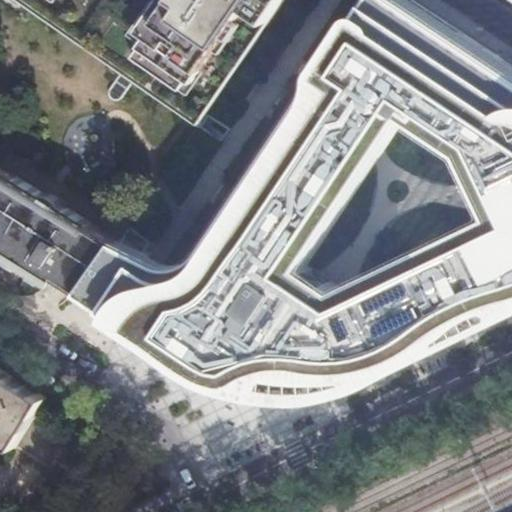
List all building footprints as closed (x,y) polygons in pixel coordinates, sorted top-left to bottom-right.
[(21,0),(200,125),(286,0),(21,0)] [(162,267),(147,258),(141,268),(123,293),(113,309),(131,319),(136,322),(161,335),(188,350),(209,362),(236,374),(247,379),(255,371),(328,374),(330,384),(347,375),(357,361),(362,346),(358,336),(354,327),(334,313),(345,294),(327,281),(315,273),(392,155),(412,123),(430,96),(505,143),(511,157),(511,156),(511,64),(506,60),(411,0),(371,0),(361,16),(338,51),(229,216),(209,246),(192,268),(181,272),(172,273),(162,267)] [(511,211),(376,279),(345,294),(334,313),(354,327),(358,336),(362,346),(357,361),(347,375),(330,384),(354,379),(374,374),(395,365),(412,358),(480,324),(511,307),(511,156),(511,157),(511,160),(511,211)] [(0,237),(10,243),(12,240),(23,247),(36,255),(34,258),(84,291),(119,241),(67,206),(64,210),(40,194),(42,191),(0,164),(0,237)] [(119,241),(84,291),(99,300),(113,309),(123,293),(141,268),(147,258),(132,249),(119,241)] [(0,437),(16,447),(46,397),(0,367),(0,437)] [(255,370),(247,379),(272,384),(297,387),(330,384),(328,374),(255,370)]
